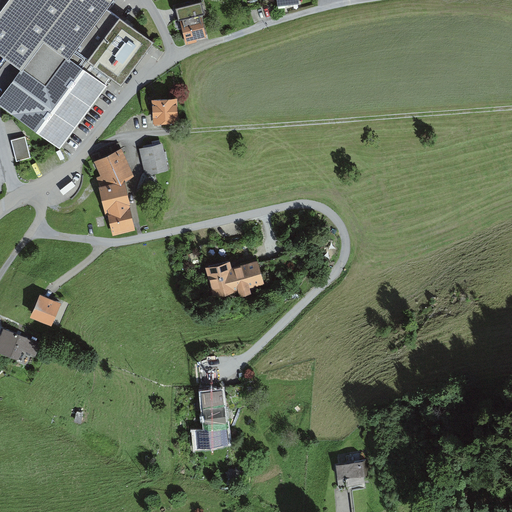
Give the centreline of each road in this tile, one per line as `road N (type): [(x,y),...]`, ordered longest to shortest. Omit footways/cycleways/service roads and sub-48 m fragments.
road 1 (residential): [(211,375),(245,360),(339,268),(344,232),(331,214),(293,204),(117,243),(43,231),(39,188)]
road 2 (unclassified): [(80,157),(129,92),(173,55),(364,0)]
road 3 (track): [(511,108),(176,132)]
